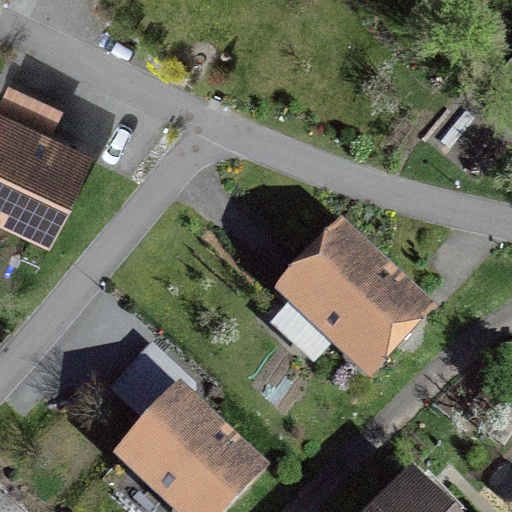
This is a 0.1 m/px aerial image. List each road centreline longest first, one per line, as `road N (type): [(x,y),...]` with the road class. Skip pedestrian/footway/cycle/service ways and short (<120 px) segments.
road 1 (residential): [(217,127),(0,373)]
road 2 (residential): [(511,222),(342,176),(217,127)]
road 3 (residential): [(217,127),(2,30)]
